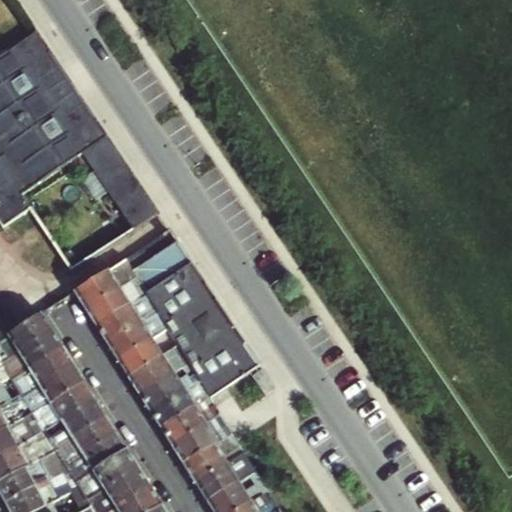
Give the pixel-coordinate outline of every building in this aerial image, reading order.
[(0,223),(3,227),(32,208),(22,193),(83,152),(134,229),(158,213),(36,32),(0,55),(0,223)] [(210,398),(260,366),(169,230),(125,260),(136,278),(142,287),(147,295),(158,313),(169,330),(179,347),(190,365),(200,381),(210,398)] [(119,264),(109,271),(75,294),(86,312),(121,289),(136,278),(125,260),(119,264)] [(126,297),(121,289),(86,312),(96,327),(131,305),(141,299),(147,295),(142,287),(126,297)] [(141,299),(131,305),(96,327),(107,344),(142,323),(151,317),(158,313),(147,295),(141,299)] [(0,340),(20,328),(5,307),(0,310),(0,340)] [(158,313),(151,317),(162,334),(169,330),(158,313)] [(8,360),(18,353),(53,331),(42,314),(20,328),(0,340),(0,360),(2,364),(8,360)] [(142,323),(153,340),(162,334),(151,317),(142,323)] [(118,362),(153,340),(142,323),(107,344),(118,362)] [(169,330),(162,334),(173,351),(179,347),(169,330)] [(11,379),(28,369),(63,348),(53,331),(18,353),(8,360),(2,364),(6,370),(11,379)] [(153,340),(163,357),(173,351),(162,334),(153,340)] [(129,378),(163,357),(153,340),(118,362),(129,378)] [(179,347),(173,351),(184,368),(190,365),(179,347)] [(63,348),(28,369),(11,379),(13,381),(15,385),(22,396),(73,364),(63,348)] [(184,368),(173,351),(163,357),(174,374),(184,368)] [(174,374),(163,357),(129,378),(140,395),(174,374)] [(73,364),(22,396),(22,397),(33,413),(84,381),(73,364)] [(179,382),(174,374),(140,395),(151,413),(200,381),(190,365),(184,368),(189,376),(179,382)] [(275,388),(263,369),(252,375),(265,395),(275,388)] [(13,381),(4,385),(14,402),(22,397),(22,396),(13,381)] [(51,427),(61,421),(96,399),(84,381),(33,413),(34,416),(43,429),(44,431),(51,427)] [(210,398),(200,381),(151,413),(162,430),(210,398)] [(0,409),(14,402),(4,385),(2,387),(0,387),(0,409)] [(33,413),(22,397),(14,402),(26,421),(34,416),(33,413)] [(210,398),(162,430),(172,447),(221,415),(210,398)] [(61,421),(72,437),(107,416),(96,399),(61,421)] [(0,434),(26,421),(14,402),(0,409),(0,434)] [(232,433),(221,415),(172,447),(184,466),(215,445),(225,437),(232,433)] [(43,429),(34,416),(26,421),(34,433),(43,429)] [(107,416),(72,437),(83,454),(117,433),(107,416)] [(0,459),(37,438),(45,434),(44,431),(43,429),(34,433),(26,421),(0,434),(0,459)] [(57,437),(51,427),(44,431),(45,434),(50,442),(57,437)] [(75,481),(93,470),(128,450),(117,433),(83,454),(73,461),(65,466),(68,471),(75,481)] [(215,445),(184,466),(197,485),(227,465),(238,457),(244,453),(232,433),(225,437),(232,448),(221,455),(215,445)] [(50,442),(45,434),(37,438),(46,452),(54,447),(50,442)] [(72,437),(62,444),(73,461),(83,454),(72,437)] [(215,445),(221,455),(232,448),(225,437),(215,445)] [(37,438),(0,459),(0,484),(39,462),(49,457),(46,452),(37,438)] [(57,452),(65,466),(73,461),(62,444),(54,448),(57,452)] [(80,490),(87,500),(139,468),(128,450),(93,470),(75,481),(80,489),(80,490)] [(65,466),(57,452),(49,457),(60,475),(68,471),(65,466)] [(233,474),(227,465),(197,485),(208,503),(239,483),(249,476),(256,471),(244,453),(238,457),(244,467),(233,474)] [(60,475),(49,457),(39,462),(50,481),(60,475)] [(50,481),(39,462),(0,484),(0,492),(7,505),(50,481)] [(139,468),(87,500),(91,507),(94,511),(109,511),(151,486),(139,468)] [(75,481),(68,471),(60,475),(72,493),(80,489),(75,481)] [(245,493),(239,483),(208,503),(213,511),(237,511),(268,492),(256,471),(249,476),(256,486),(245,493)] [(61,499),(72,493),(60,475),(50,481),(61,499)] [(256,486),(249,476),(239,483),(245,493),(256,486)] [(37,511),(61,499),(50,481),(7,505),(10,511),(37,511)] [(152,511),(163,506),(151,486),(109,511),(152,511)] [(72,493),(83,511),(91,507),(80,490),(80,489),(72,493)] [(277,511),(280,510),(268,492),(237,511),(277,511)] [(68,511),(61,499),(37,511),(68,511)]
